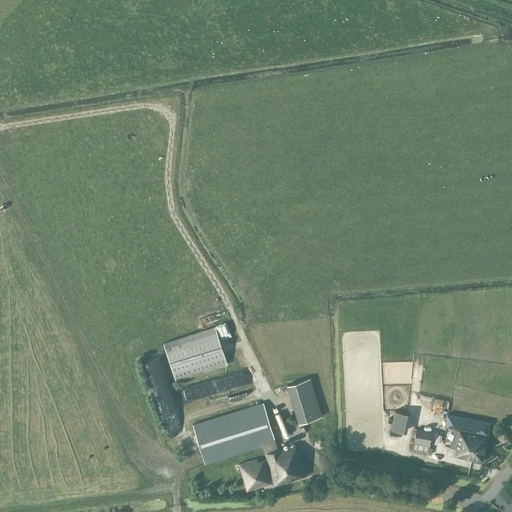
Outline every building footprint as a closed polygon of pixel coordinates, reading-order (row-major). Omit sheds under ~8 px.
[(215,327),(163,344),(176,382),(227,364),(215,327)] [(146,367),(158,420),(174,416),(169,396),(159,398),(156,381),(167,379),(163,363),(146,367)] [(224,373),(196,382),(201,398),(231,388),(229,380),(226,381),(224,373)] [(310,378),(287,385),(298,424),(322,416),(310,378)] [(264,403),(193,425),(205,464),(261,447),(263,455),(265,454),(271,476),(269,476),(265,459),(258,461),(257,459),(239,464),(246,491),(274,484),(274,486),(306,477),(299,452),(298,452),(296,445),(295,446),(295,444),(278,449),(264,403)] [(391,429),(407,432),(410,414),(395,411),(391,429)] [(490,422),(447,414),(444,427),(460,430),(455,456),(482,462),(488,434),(487,434),(490,422)] [(417,429),(412,451),(428,454),(432,431),(417,429)]
